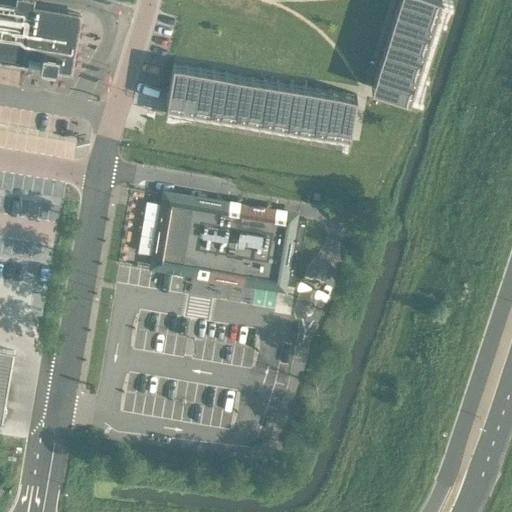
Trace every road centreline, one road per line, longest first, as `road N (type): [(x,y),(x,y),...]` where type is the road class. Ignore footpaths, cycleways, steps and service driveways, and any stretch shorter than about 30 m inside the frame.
road 1 (unclassified): [(43,511),(113,118)]
road 2 (primary): [(511,286),(430,511)]
road 3 (primary): [(468,511),(511,388)]
